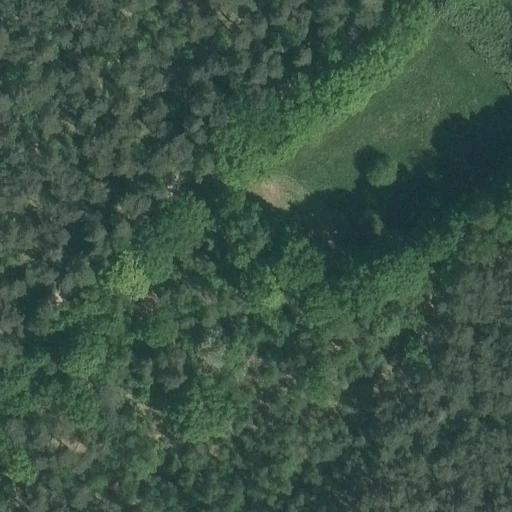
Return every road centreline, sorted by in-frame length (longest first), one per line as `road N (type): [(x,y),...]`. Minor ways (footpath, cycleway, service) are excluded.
road 1 (track): [(0,348),(257,111)]
road 2 (track): [(257,111),(386,0)]
